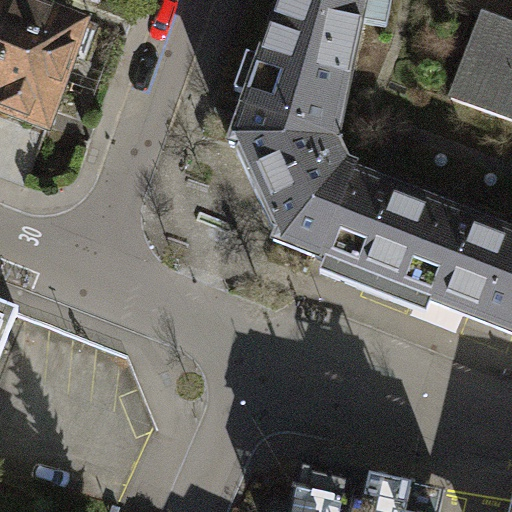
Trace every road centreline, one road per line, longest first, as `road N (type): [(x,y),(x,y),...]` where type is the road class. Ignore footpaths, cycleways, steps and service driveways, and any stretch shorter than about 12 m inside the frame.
road 1 (residential): [(184,0),(92,271)]
road 2 (residential): [(511,421),(262,345)]
road 3 (residential): [(262,345),(92,271)]
road 4 (residential): [(202,511),(262,345)]
